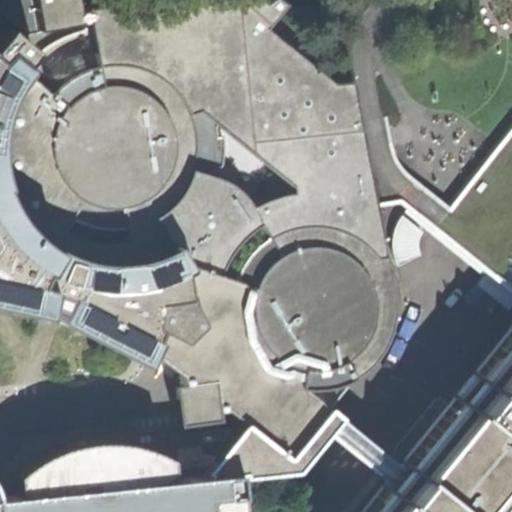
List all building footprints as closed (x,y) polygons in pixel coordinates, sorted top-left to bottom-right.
[(247,423),(202,478),(243,476),(295,472),(328,431),(364,459),(383,475),(394,462),(375,446),(341,418),(331,410),(344,393),(354,379),(361,375),(372,366),(381,354),(388,342),(394,328),(397,316),(373,201),(396,197),(406,205),(419,187),(407,177),(401,171),(396,165),(393,159),(390,153),(388,147),(383,116),(359,121),(352,81),(333,83),(265,28),(285,4),(279,0),(267,0),(263,3),(259,0),(243,0),(241,2),(239,0),(164,0),(85,8),(86,11),(79,12),(77,0),(33,0),(39,31),(81,23),(81,22),(87,21),(89,29),(73,33),(61,37),(52,42),(40,50),(30,59),(23,66),(20,64),(3,49),(0,52),(0,306),(39,316),(39,315),(41,316),(43,316),(44,315),(46,310),(59,315),(57,318),(57,320),(58,322),(60,323),(144,366),(150,355),(173,364),(186,373),(184,377),(185,383),(176,385),(179,405),(182,426),(223,422),(222,411),(231,411),(247,423)] [(38,31),(32,0),(0,0),(0,12),(26,34),(38,31)] [(0,46),(3,49),(20,64),(32,50),(4,27),(0,31),(0,46)] [(511,315),(394,462),(383,475),(351,511),(511,511),(511,117),(442,204),(419,187),(406,205),(511,289),(511,315)] [(243,511),(244,505),(243,476),(202,478),(176,480),(174,456),(158,448),(145,442),(126,439),(107,437),(87,439),(68,444),(49,452),(33,462),(19,476),(21,497),(0,499),(0,511),(243,511)]
